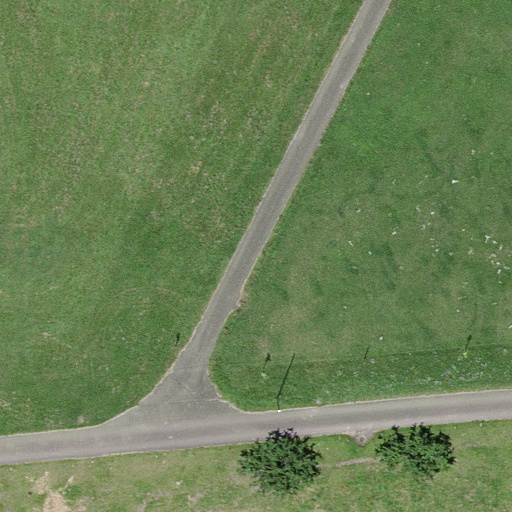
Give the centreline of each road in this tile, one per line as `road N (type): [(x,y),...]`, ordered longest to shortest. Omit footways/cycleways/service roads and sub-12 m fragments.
road 1 (residential): [(0,453),(511,411)]
road 2 (track): [(150,439),(387,0)]
